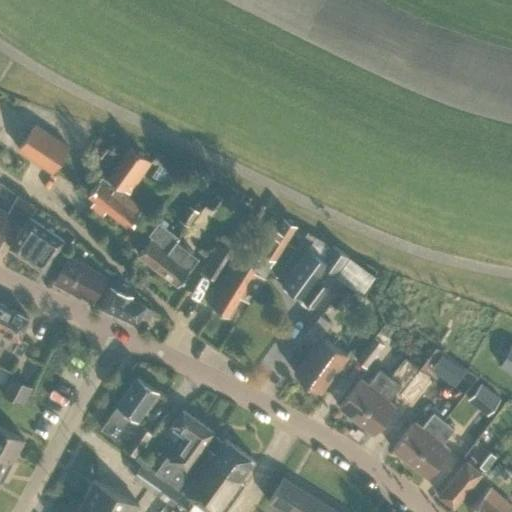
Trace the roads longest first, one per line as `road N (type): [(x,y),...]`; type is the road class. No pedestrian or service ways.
road 1 (tertiary): [(430,511),(294,420),(166,356)]
road 2 (residential): [(166,356),(181,325),(92,241),(0,172)]
road 3 (residential): [(21,511),(112,341)]
road 4 (tertiary): [(112,341),(0,275)]
